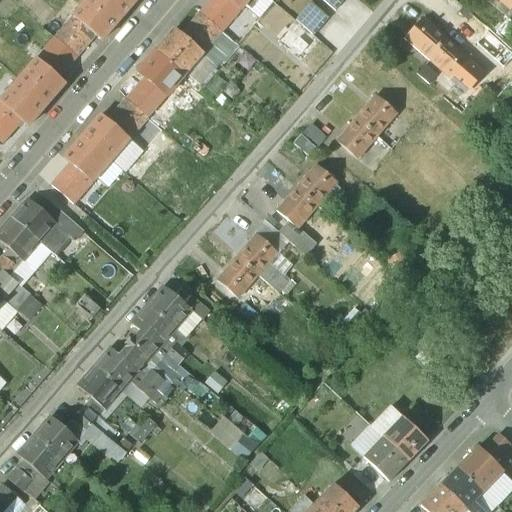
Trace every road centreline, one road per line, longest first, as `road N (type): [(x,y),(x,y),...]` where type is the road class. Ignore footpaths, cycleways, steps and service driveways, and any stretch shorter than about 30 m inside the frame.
road 1 (residential): [(0,453),(388,0)]
road 2 (residential): [(171,0),(0,200)]
road 3 (residential): [(491,397),(385,511)]
